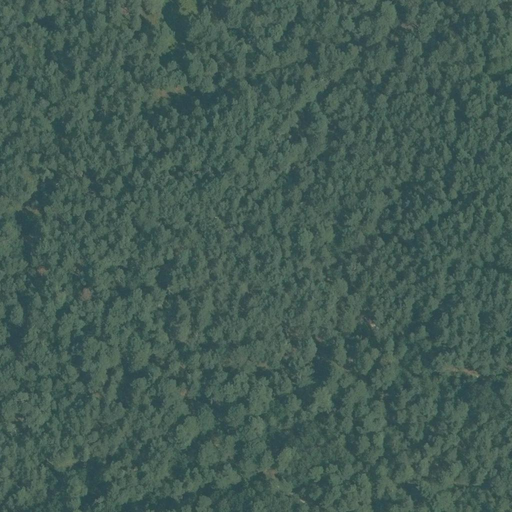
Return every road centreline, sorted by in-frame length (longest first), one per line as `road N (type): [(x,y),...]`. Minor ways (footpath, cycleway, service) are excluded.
road 1 (track): [(145,0),(106,33),(23,215),(22,250),(33,271)]
road 2 (track): [(19,511),(123,469),(193,483),(262,482),(311,511)]
